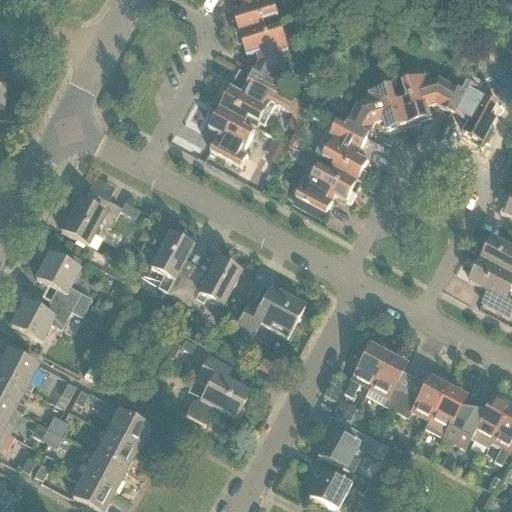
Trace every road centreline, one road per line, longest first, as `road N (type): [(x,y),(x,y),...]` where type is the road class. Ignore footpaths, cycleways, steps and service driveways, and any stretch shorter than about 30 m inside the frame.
road 1 (residential): [(239,511),(359,288)]
road 2 (residential): [(146,169),(343,279)]
road 3 (residential): [(343,279),(399,170),(427,155),(492,184)]
road 4 (residential): [(146,169),(210,39),(176,7)]
road 5 (residential): [(492,184),(420,319)]
road 6 (unclassified): [(0,247),(66,125)]
